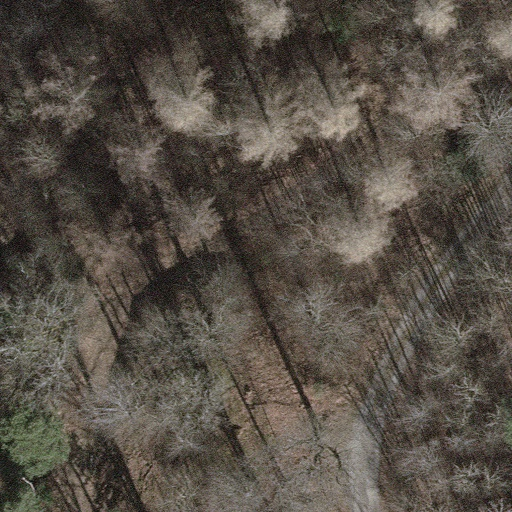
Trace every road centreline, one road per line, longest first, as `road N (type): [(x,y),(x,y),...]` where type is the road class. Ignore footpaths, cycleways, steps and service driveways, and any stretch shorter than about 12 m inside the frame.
road 1 (track): [(78,511),(99,317),(174,253),(306,191),(393,120),(511,88)]
road 2 (track): [(368,511),(364,481),(387,372),(472,228),(511,189)]
